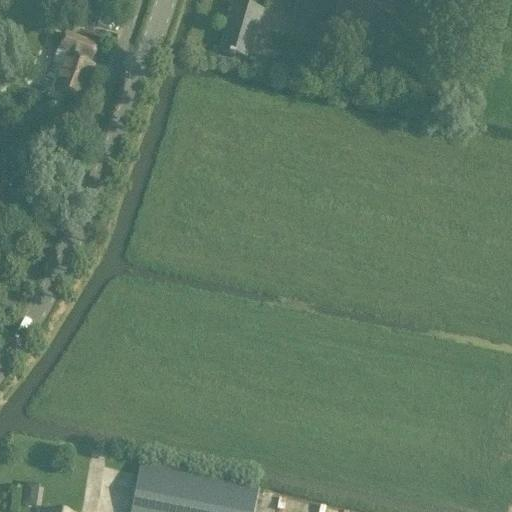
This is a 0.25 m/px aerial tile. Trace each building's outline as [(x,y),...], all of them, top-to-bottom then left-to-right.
[(101,0),(81,0),(79,11),(97,16),(101,0)] [(297,0),(292,23),(332,31),(338,0),(297,0)] [(435,0),(433,12),(456,18),(459,5),(439,0),(435,0)] [(263,14),(233,5),(219,54),(229,56),(228,58),(233,60),(234,58),(249,62),(263,14)] [(97,47),(65,36),(59,52),(69,56),(56,92),(81,102),(93,68),(90,67),(97,47)] [(254,511),(259,489),(140,465),(130,511),(254,511)] [(22,507),(34,509),(38,488),(26,486),(22,507)]
